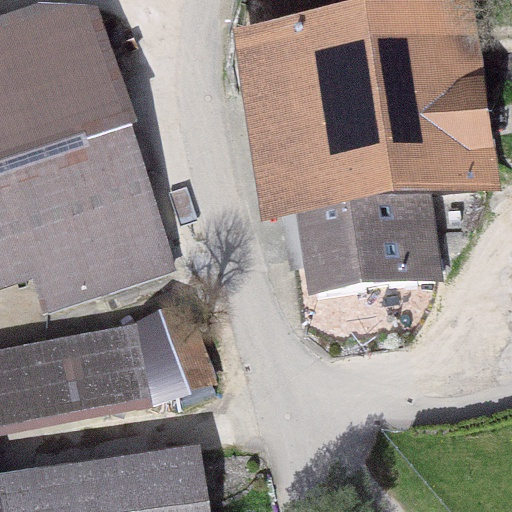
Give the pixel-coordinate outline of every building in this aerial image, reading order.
[(90,16),(0,45),(0,297),(39,285),(51,322),(178,280),(90,16)] [(314,265),(319,297),(437,279),(425,198),(478,190),(453,17),(267,44),(274,86),(286,84),(306,211),(300,212),(301,219),(287,221),(294,268),(314,265)] [(188,317),(143,336),(145,341),(170,405),(217,387),(188,317)] [(0,511),(4,511),(2,496),(0,482),(0,436),(170,405),(145,341),(0,367),(0,511)] [(206,511),(199,463),(2,496),(4,511),(206,511)]
